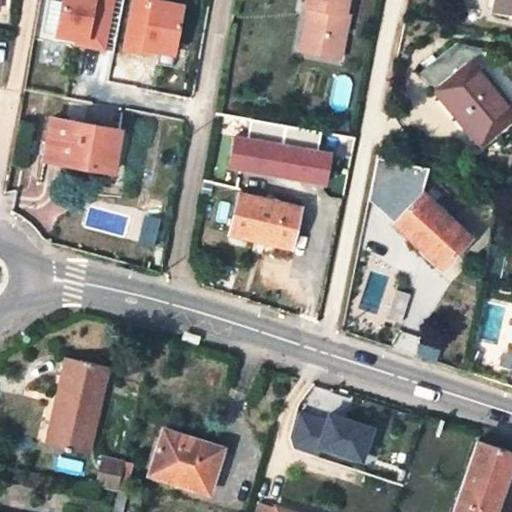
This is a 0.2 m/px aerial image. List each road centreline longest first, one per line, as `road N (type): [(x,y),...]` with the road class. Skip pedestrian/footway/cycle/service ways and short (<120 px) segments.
road 1 (residential): [(395,0),(319,354)]
road 2 (residential): [(229,0),(175,310)]
road 3 (residential): [(27,0),(7,116),(1,236)]
road 4 (secondary): [(511,412),(319,354)]
road 5 (secondary): [(319,354),(175,310)]
road 6 (secondary): [(175,310),(76,287),(28,292)]
